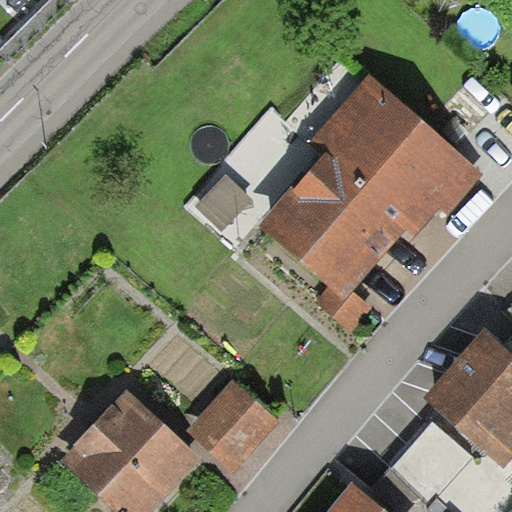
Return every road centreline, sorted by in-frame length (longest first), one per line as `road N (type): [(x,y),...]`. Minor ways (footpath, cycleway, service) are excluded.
road 1 (residential): [(511,219),(344,402),(256,511)]
road 2 (tertiary): [(119,0),(0,119)]
